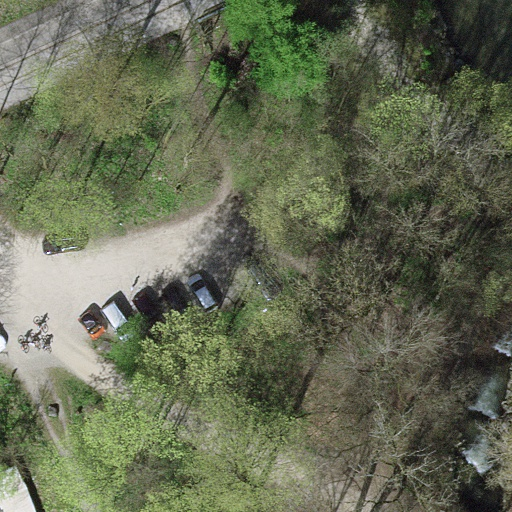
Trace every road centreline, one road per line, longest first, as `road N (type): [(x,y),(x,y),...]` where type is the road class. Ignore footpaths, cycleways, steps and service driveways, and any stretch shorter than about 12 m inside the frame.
road 1 (track): [(388,511),(223,444),(0,330)]
road 2 (unclassified): [(0,77),(170,0)]
